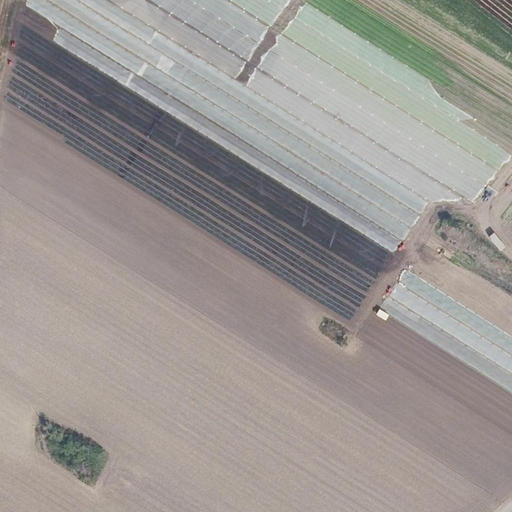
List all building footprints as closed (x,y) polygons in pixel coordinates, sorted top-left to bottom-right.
[(201,350),(205,344),(217,351),(223,342),(204,331),(194,346),(201,350)] [(117,353),(106,346),(102,351),(144,377),(155,360),(124,341),(117,353)] [(177,397),(180,391),(171,386),(167,391),(177,397)] [(361,479),(415,511),(419,511),(423,507),(366,472),(361,479)] [(437,511),(474,511),(482,499),(444,477),(440,483),(445,485),(437,499),(442,502),(437,511)]
